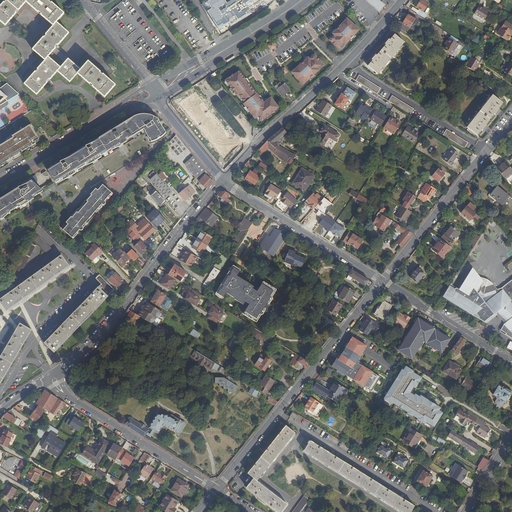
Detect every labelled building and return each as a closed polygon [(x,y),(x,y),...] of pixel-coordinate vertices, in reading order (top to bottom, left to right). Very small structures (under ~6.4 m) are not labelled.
[(0,20),(5,25),(16,13),(16,12),(18,10),(18,11),(26,2),(38,13),(39,12),(41,14),(40,15),(53,26),(46,34),(46,35),(44,37),(43,37),(33,49),(45,60),(37,69),(38,69),(36,72),(35,71),(24,84),(37,95),(48,82),(47,82),(49,79),(50,80),(57,71),(70,82),(77,73),(90,84),(93,86),(92,86),(105,97),(115,85),(103,74),(102,74),(100,72),(101,72),(88,61),(81,70),(68,59),(65,62),(60,67),(48,57),(53,52),(56,48),(55,47),(57,45),(58,46),(69,33),(56,22),(64,13),(51,2),(51,3),(49,1),(49,0),(48,0),(6,0),(4,3),(4,2),(0,6),(0,20)] [(118,8),(120,10),(118,12),(115,13),(117,16),(131,33),(138,41),(153,59),(157,56),(158,57),(160,59),(169,51),(168,50),(127,0),(123,0),(118,5),(116,6),(118,8)] [(209,0),(208,1),(212,8),(208,11),(218,27),(223,23),(224,25),(230,21),(231,24),(233,22),(235,21),(238,19),(247,14),(251,12),(249,9),(253,6),(263,1),(263,0),(232,0),(227,3),(225,0),(209,0)] [(365,0),(372,6),(379,12),(385,5),(379,0),(365,0)] [(423,12),(429,3),(423,0),(420,0),(416,7),(423,12)] [(479,6),(474,14),(485,21),(489,13),(482,8),(479,6)] [(408,14),(403,23),(394,17),(390,22),(406,32),(410,35),(414,29),(418,32),(419,31),(420,31),(421,29),(421,28),(423,24),(415,19),(408,14)] [(335,35),(330,40),(340,50),(350,40),(354,35),(359,30),(349,20),(344,25),(342,24),(336,31),(335,30),(332,33),(335,35)] [(511,25),(505,21),(497,34),(507,41),(511,34),(511,32),(511,25)] [(91,34),(85,39),(100,58),(106,54),(95,40),(91,34)] [(368,66),(378,74),(405,43),(395,34),(390,40),(388,38),(384,43),(386,45),(377,55),(375,54),(371,59),(373,60),(368,66)] [(445,45),(443,49),(452,54),(458,44),(458,43),(449,38),(446,43),(445,45)] [(271,51),(276,47),(273,42),(267,45),(271,51)] [(68,59),(56,48),(53,52),(65,62),(68,59)] [(298,68),(292,73),(303,85),(309,79),(314,75),(324,65),(315,55),(310,60),(307,57),(304,59),(305,60),(297,67),(298,68)] [(475,72),(483,59),(477,55),(474,59),(472,57),(469,60),(465,65),(464,68),(467,70),(469,68),(475,72)] [(288,72),(285,67),(282,69),(280,70),(283,75),(288,72)] [(255,118),(258,116),(261,121),(266,118),(271,114),(274,111),(279,107),(269,95),(262,100),(259,97),(260,96),(258,93),(257,94),(253,90),(248,83),(249,82),(246,79),(245,79),(239,72),(234,76),(233,75),(225,81),(231,88),(235,93),(237,96),(239,95),(245,102),(243,104),(246,107),(249,111),(255,118)] [(359,75),(356,80),(377,94),(381,88),(359,75)] [(280,82),(277,85),(279,88),(277,89),(282,97),(290,91),(285,83),(282,85),(280,82)] [(343,94),(341,93),(334,104),(342,109),(349,99),(352,101),(357,93),(347,87),(343,94)] [(179,104),(222,159),(238,147),(195,92),(179,104)] [(414,109),(392,95),(389,101),(394,104),(410,114),(414,109)] [(492,95),(467,127),(477,135),(481,129),(483,131),(487,126),(485,124),(494,113),(496,115),(500,110),(498,108),(503,103),(492,95)] [(325,117),(332,106),(323,100),(316,111),(325,117)] [(362,103),(359,108),(360,108),(359,109),(358,109),(355,113),(361,117),(360,118),(365,121),(372,110),(362,103)] [(381,126),(386,117),(376,110),(370,119),(381,126)] [(55,180),(58,185),(146,132),(148,136),(150,138),(153,143),(160,141),(164,138),(167,134),(159,120),(155,118),(150,116),(144,116),(138,117),(134,119),(49,170),(55,180)] [(397,120),(397,121),(394,119),(390,117),(383,128),(394,134),(401,123),(397,120)] [(0,163),(39,140),(30,125),(11,137),(12,139),(0,146),(0,163)] [(322,134),(317,142),(323,146),(329,137),(335,141),(339,134),(323,125),(319,131),(322,134)] [(408,125),(401,135),(414,143),(420,133),(417,131),(418,129),(415,128),(414,129),(408,125)] [(267,141),(276,149),(290,158),(293,159),(296,155),(278,145),(275,142),(287,132),(283,127),(267,141)] [(446,129),(443,135),(465,148),(468,142),(446,129)] [(175,135),(166,144),(179,156),(187,147),(175,135)] [(290,158),(276,149),(267,141),(257,151),(262,155),(268,148),(285,163),(290,158)] [(450,165),(459,154),(452,149),(443,160),(450,165)] [(194,156),(184,164),(196,178),(206,171),(194,156)] [(503,165),(498,169),(505,179),(511,174),(511,169),(506,161),(502,164),(503,165)] [(260,162),(258,166),(268,172),(270,169),(260,162)] [(163,180),(166,177),(161,171),(162,171),(160,168),(156,172),(163,180)] [(255,168),(252,172),(250,171),(245,179),(255,185),(262,172),(255,168)] [(309,179),(311,181),(314,176),(302,168),(293,183),(303,189),(309,179)] [(438,169),(432,177),(438,182),(444,174),(438,169)] [(149,175),(152,178),(150,180),(166,197),(172,192),(156,174),(153,171),(149,175)] [(206,175),(200,182),(207,189),(214,181),(206,175)] [(175,187),(181,181),(176,176),(170,181),(175,187)] [(305,191),(311,181),(309,179),(303,189),(305,191)] [(0,219),(2,218),(1,217),(7,213),(7,212),(9,210),(9,212),(18,206),(17,205),(19,204),(20,205),(26,201),(27,203),(34,198),(32,196),(34,195),(35,196),(39,193),(39,192),(42,190),(41,189),(32,180),(25,184),(18,188),(19,188),(16,190),(16,189),(0,198),(0,219)] [(430,199),(436,189),(426,183),(417,198),(425,203),(428,198),(430,199)] [(281,191),(271,184),(265,193),(265,194),(270,197),(270,196),(276,199),(281,191)] [(63,230),(72,238),(79,230),(80,230),(81,230),(82,230),(83,230),(83,229),(83,228),(83,227),(82,226),(102,204),(102,205),(103,205),(104,205),(105,204),(106,204),(106,203),(106,202),(105,202),(105,201),(112,193),(103,185),(98,190),(96,188),(91,194),(92,195),(87,201),(88,202),(78,213),(77,212),(72,217),(71,217),(66,222),(68,224),(63,230)] [(192,195),(192,194),(195,192),(189,185),(186,188),(179,194),(185,201),(192,195)] [(467,185),(464,189),(469,195),(473,193),(467,185)] [(491,195),(503,205),(507,200),(506,199),(508,196),(497,186),(490,195),(491,195)] [(143,189),(140,192),(145,198),(148,195),(143,189)] [(351,190),(349,194),(356,198),(358,194),(351,190)] [(160,206),(165,201),(156,191),(151,196),(160,206)] [(217,195),(222,199),(221,201),(227,206),(231,201),(227,198),(230,194),(225,191),(219,192),(217,195)] [(298,201),(288,192),(281,200),(280,201),(285,205),(286,204),(290,209),(298,201)] [(415,197),(407,192),(402,200),(405,201),(402,206),(407,209),(415,197)] [(310,205),(309,206),(313,210),(323,199),(317,193),(315,195),(313,193),(306,201),(308,203),(310,205)] [(356,198),(365,204),(367,200),(358,194),(356,198)] [(218,201),(215,197),(208,205),(212,208),(218,201)] [(473,211),(476,207),(470,202),(467,205),(461,213),(470,220),(473,217),(477,220),(480,217),(476,214),(473,211)] [(402,206),(395,217),(400,220),(402,221),(405,223),(411,212),(407,209),(402,206)] [(382,207),(379,213),(386,217),(388,213),(386,211),(387,210),(382,207)] [(206,208),(195,221),(200,224),(203,220),(211,226),(218,218),(206,208)] [(155,227),(164,219),(156,210),(147,218),(155,227)] [(386,217),(379,213),(378,212),(374,219),(375,219),(372,224),(384,231),(391,220),(386,217)] [(65,240),(42,218),(38,225),(59,246),(65,240)] [(252,223),(251,223),(247,220),(243,227),(248,230),(252,223)] [(413,234),(406,229),(392,221),(391,222),(393,223),(392,223),(394,224),(393,226),(402,232),(404,233),(396,242),(402,247),(413,234)] [(144,227),(145,228),(146,229),(144,231),(140,234),(145,240),(155,231),(150,225),(148,223),(144,227)] [(237,237),(240,240),(245,233),(245,234),(248,230),(243,227),(241,225),(238,230),(241,231),(237,237)] [(409,225),(406,229),(413,234),(416,229),(409,225)] [(451,226),(445,233),(442,237),(451,244),(456,238),(457,238),(461,233),(451,226)] [(270,236),(267,235),(259,247),(274,256),(286,236),(275,228),(270,236)] [(133,231),(130,234),(129,235),(136,242),(140,238),(133,231)] [(197,239),(207,246),(212,237),(201,231),(197,239)] [(37,234),(32,238),(47,253),(52,249),(37,234)] [(363,241),(352,234),(351,236),(348,234),(343,241),(347,243),(358,249),(363,241)] [(202,253),(207,246),(197,239),(192,247),(202,253)] [(434,250),(439,254),(444,258),(451,249),(440,240),(435,246),(436,247),(434,250)] [(36,245),(30,241),(16,270),(19,272),(21,268),(23,270),(36,245)] [(137,244),(134,246),(141,254),(147,248),(140,241),(137,244)] [(95,243),(91,246),(92,247),(85,253),(93,261),(99,254),(100,255),(103,252),(95,243)] [(121,248),(112,256),(116,260),(116,259),(118,261),(117,262),(123,267),(126,263),(130,258),(121,248)] [(132,250),(127,254),(134,261),(137,258),(134,255),(136,254),(132,250)] [(179,260),(191,267),(197,257),(186,250),(179,260)] [(294,256),(295,255),(296,253),(289,250),(285,260),(302,267),(305,259),(297,256),(297,257),(294,256)] [(0,299),(0,303),(6,311),(69,266),(62,255),(0,299)] [(409,277),(417,283),(425,273),(424,273),(427,269),(421,264),(418,268),(417,268),(409,277)] [(169,275),(176,280),(181,282),(182,279),(179,277),(184,270),(175,265),(170,272),(171,272),(169,275)] [(348,275),(352,278),(365,286),(369,288),(373,283),(346,266),(344,271),(349,273),(348,275)] [(220,271),(214,267),(209,275),(215,279),(220,271)] [(237,278),(238,276),(237,275),(240,271),(233,267),(231,271),(229,271),(219,288),(220,289),(217,293),(223,297),(226,293),(228,293),(229,291),(237,296),(236,297),(245,302),(245,301),(249,304),(244,312),(256,320),(260,313),(261,314),(271,296),(270,296),(274,290),(262,282),(257,291),(253,288),(253,287),(246,283),(245,283),(237,278)] [(511,279),(501,288),(497,289),(497,290),(499,292),(485,303),(478,294),(480,291),(481,290),(481,288),(482,288),(481,287),(481,285),(482,285),(483,283),(483,281),(480,277),(479,276),(479,278),(472,271),(467,280),(466,279),(463,285),(464,285),(460,291),(450,284),(450,285),(443,296),(449,300),(449,301),(455,304),(455,303),(468,311),(468,310),(469,310),(470,310),(471,310),(472,310),(473,310),(474,310),(475,310),(476,310),(476,309),(478,311),(473,315),(484,322),(487,320),(486,318),(488,316),(489,318),(497,312),(507,321),(503,324),(504,325),(500,330),(506,333),(505,334),(511,338),(511,279)] [(176,280),(169,275),(166,274),(164,272),(162,276),(164,278),(165,279),(164,281),(163,280),(160,284),(170,290),(176,280)] [(115,273),(109,280),(116,287),(123,281),(115,273)] [(98,287),(108,296),(114,290),(99,275),(96,278),(101,284),(98,287)] [(480,291),(478,294),(485,303),(499,292),(497,290),(497,289),(492,282),(488,279),(480,277),(483,281),(483,283),(482,285),(481,285),(481,287),(482,288),(481,288),(481,290),(480,291)] [(438,282),(433,289),(438,293),(443,286),(438,282)] [(355,291),(345,285),(338,297),(348,303),(355,291)] [(54,352),(108,296),(98,287),(44,343),(54,352)] [(159,307),(166,295),(158,290),(151,302),(159,307)] [(189,291),(185,299),(196,306),(201,299),(200,298),(201,295),(192,290),(191,292),(189,291)] [(273,297),(271,296),(261,314),(262,315),(273,297)] [(337,311),(342,304),(333,299),(332,301),(328,308),(327,310),(336,315),(338,312),(337,311)] [(384,300),(378,309),(377,308),(374,314),(383,320),(392,306),(384,300)] [(142,308),(138,315),(140,316),(143,318),(152,324),(157,317),(158,318),(162,312),(148,303),(143,309),(142,308)] [(211,309),(208,313),(209,314),(207,318),(216,324),(219,320),(224,313),(223,312),(225,310),(216,304),(214,307),(213,306),(211,308),(212,308),(211,309)] [(135,325),(135,324),(140,316),(138,315),(131,311),(126,320),(135,325)] [(405,316),(404,315),(399,313),(393,322),(404,328),(411,318),(406,315),(405,316)] [(367,335),(372,328),(376,331),(380,325),(367,318),(364,324),(363,323),(359,330),(367,335)] [(450,339),(418,318),(398,350),(412,359),(423,341),(442,352),(450,339)] [(0,357),(0,383),(31,330),(20,323),(0,357)] [(251,339),(254,341),(256,342),(260,336),(266,340),(268,337),(258,330),(255,328),(249,337),(251,339)] [(192,329),(189,334),(197,339),(200,333),(192,329)] [(352,337),(338,360),(336,358),(331,366),(371,391),(380,377),(356,362),(366,346),(352,337)] [(461,337),(451,352),(452,353),(453,351),(456,354),(462,346),(463,346),(465,343),(464,343),(466,340),(461,337)] [(221,367),(214,362),(187,345),(184,350),(192,355),(191,356),(199,361),(197,363),(203,366),(204,364),(216,372),(217,370),(219,371),(221,367)] [(265,371),(271,362),(260,354),(258,357),(259,357),(254,365),(259,368),(260,367),(265,371)] [(299,363),(303,365),(306,367),(310,362),(307,360),(302,357),(296,354),(290,362),(297,367),(298,365),(299,363)] [(494,368),(490,366),(491,364),(481,357),(476,365),(486,371),(486,372),(490,374),(494,368)] [(452,365),(453,363),(449,361),(443,371),(456,379),(461,371),(458,369),(452,365)] [(403,370),(402,370),(384,398),(392,403),(393,402),(408,411),(407,413),(418,420),(419,418),(426,422),(425,424),(433,428),(442,413),(438,410),(440,408),(421,395),(420,397),(415,394),(415,396),(410,392),(413,386),(415,387),(421,378),(412,372),(413,371),(406,366),(403,370)] [(268,391),(269,390),(274,381),(266,375),(257,389),(260,391),(267,395),(269,392),(268,391)] [(478,387),(478,386),(479,385),(466,377),(463,375),(457,383),(461,386),(473,394),(475,392),(478,387)] [(228,394),(239,387),(234,384),(236,380),(228,376),(228,380),(224,378),(215,377),(215,384),(219,384),(219,387),(223,386),(223,389),(228,389),(228,394)] [(341,393),(344,395),(348,390),(335,382),(329,391),(316,383),(311,390),(325,398),(326,396),(336,402),(341,393)] [(497,398),(505,403),(511,393),(511,392),(503,387),(502,386),(502,387),(498,385),(492,394),(497,397),(496,398),(497,398)] [(256,397),(260,391),(257,389),(252,386),(248,393),(256,397)] [(47,405),(52,408),(58,398),(45,390),(42,395),(48,399),(47,401),(49,402),(47,405)] [(49,411),(52,408),(47,405),(49,402),(47,401),(48,399),(42,395),(36,403),(39,405),(46,409),(49,411)] [(319,403),(311,398),(305,407),(313,412),(317,415),(323,406),(319,403)] [(502,407),(505,403),(497,398),(494,402),(495,403),(501,407),(501,406),(502,407)] [(48,414),(50,416),(52,413),(54,415),(59,408),(61,409),(65,403),(59,399),(48,414)] [(33,413),(32,415),(30,417),(36,422),(46,409),(39,405),(38,407),(38,406),(33,413)] [(3,416),(18,426),(21,421),(17,418),(17,419),(11,416),(13,413),(10,410),(3,416)] [(480,429),(477,433),(485,438),(490,430),(483,425),(485,422),(475,416),(469,412),(467,415),(459,410),(456,416),(461,419),(459,422),(464,425),(467,421),(479,428),(479,429),(480,429)] [(152,430),(155,431),(158,433),(163,425),(174,431),(174,430),(181,420),(176,417),(171,414),(170,416),(165,414),(163,417),(161,415),(157,413),(149,428),(152,430)] [(79,432),(84,422),(72,416),(67,426),(79,432)] [(146,434),(147,432),(149,429),(148,428),(145,427),(146,426),(141,423),(141,424),(129,417),(124,425),(144,437),(146,434)] [(185,423),(181,420),(174,430),(179,433),(185,423)] [(49,448),(47,450),(57,457),(65,443),(55,437),(57,435),(51,431),(57,428),(54,424),(46,429),(49,433),(50,434),(48,436),(49,437),(48,439),(47,438),(43,444),(49,448)] [(280,511),(287,504),(257,480),(295,433),(286,425),(247,473),(253,478),(246,487),(277,511),(280,511)] [(422,436),(410,429),(403,441),(414,448),(422,436)] [(452,430),(447,436),(475,454),(479,447),(471,442),(471,443),(456,434),(456,433),(452,430)] [(446,442),(439,437),(436,441),(444,445),(446,442)] [(83,454),(98,463),(109,444),(101,439),(94,451),(87,447),(83,454)] [(304,451),(401,511),(410,511),(414,506),(310,440),(308,444),(304,451)] [(386,446),(387,447),(388,445),(382,441),(376,451),(387,458),(392,450),(388,447),(387,449),(386,448),(386,446)] [(122,449),(113,443),(107,454),(115,459),(117,456),(122,449)] [(126,453),(127,452),(122,449),(117,456),(122,459),(121,461),(129,466),(134,458),(130,455),(126,453)] [(403,457),(404,457),(405,455),(399,452),(393,462),(404,469),(409,460),(405,458),(404,459),(402,458),(403,457)] [(73,459),(90,470),(94,463),(76,453),(73,459)] [(139,463),(144,466),(146,464),(151,456),(145,453),(139,463)] [(483,470),(489,461),(483,457),(478,467),(483,470)] [(28,464),(23,461),(19,467),(25,470),(28,464)] [(146,464),(144,466),(139,474),(147,479),(154,469),(151,467),(146,464)] [(37,473),(39,469),(33,466),(26,478),(35,482),(39,475),(37,473)] [(416,481),(426,487),(433,476),(429,473),(431,469),(426,466),(416,481)] [(467,471),(458,466),(451,477),(460,482),(463,479),(466,474),(467,471)] [(76,474),(75,476),(72,481),(80,486),(87,473),(76,468),(73,473),(76,474)] [(97,469),(97,470),(96,472),(95,473),(104,479),(106,475),(97,469)] [(20,479),(23,473),(18,470),(14,476),(20,479)] [(163,475),(161,474),(156,470),(151,478),(162,485),(167,477),(163,474),(163,475)] [(171,491),(181,497),(188,485),(178,479),(171,491)] [(466,480),(463,483),(468,488),(472,485),(466,480)] [(6,488),(4,490),(2,494),(11,499),(17,490),(7,484),(5,487),(6,488)] [(122,494),(115,491),(113,494),(112,494),(110,494),(109,497),(110,498),(111,499),(109,502),(116,506),(122,494)] [(174,505),(175,506),(178,501),(167,495),(160,507),(168,511),(173,511),(176,509),(173,507),(174,505)] [(300,511),(304,508),(310,500),(304,496),(292,511),(300,511)] [(24,507),(31,511),(32,511),(38,503),(29,497),(25,503),(26,503),(24,507)]
